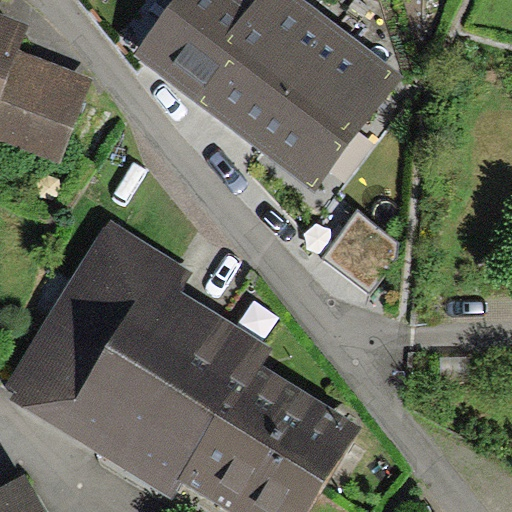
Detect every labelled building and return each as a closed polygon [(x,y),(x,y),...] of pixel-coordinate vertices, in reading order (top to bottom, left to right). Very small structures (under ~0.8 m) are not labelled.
[(239,0),(174,0),(134,54),(321,190),(363,132),(404,76),(301,0),(257,0),(251,9),(239,0)] [(0,135),(59,157),(89,75),(17,48),(26,24),(0,14),(0,135)] [(404,248),(359,215),(327,259),(372,292),(404,248)] [(19,389),(13,400),(175,497),(182,486),(226,511),(306,511),(359,424),(288,382),(259,364),(270,348),(186,296),(199,275),(108,219),(7,382),(19,389)] [(44,511),(24,477),(0,491),(0,511),(44,511)]
